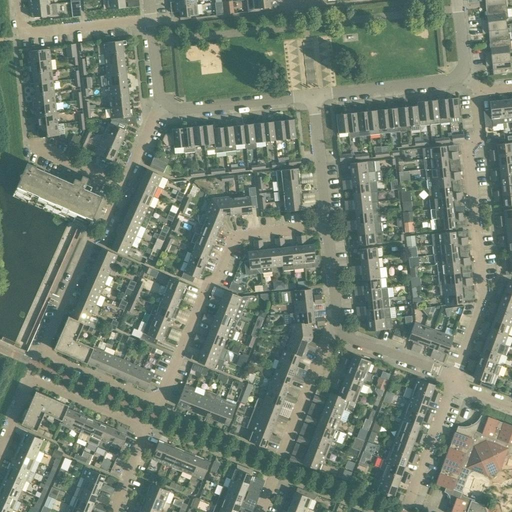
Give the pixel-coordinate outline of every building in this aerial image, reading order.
[(124,0),(105,0),(107,10),(125,8),(124,0)] [(277,0),(246,0),(248,13),(260,11),(260,8),(270,7),(270,2),(278,1),(277,0)] [(478,0),(479,2),(485,1),(486,11),(507,8),(505,0),(478,0)] [(232,1),(225,2),(226,14),(233,14),(232,1)] [(56,4),(50,4),(29,7),(30,15),(31,15),(32,18),(51,16),(57,15),(56,4)] [(196,5),(171,8),(171,13),(179,12),(180,20),(190,18),(190,16),(198,15),(196,5)] [(487,20),(481,21),(482,27),(506,25),(505,19),(508,19),(507,8),(486,11),(487,20)] [(506,25),(482,27),(482,34),(488,34),(489,43),(510,41),(509,31),(506,31),(506,25)] [(103,43),(104,54),(123,52),(123,51),(125,51),(124,45),(126,45),(126,41),(103,43)] [(490,52),(484,53),(485,60),(509,57),(509,51),(511,51),(510,41),(489,43),(490,52)] [(75,44),(66,45),(67,58),(71,58),(76,57),(75,44)] [(29,59),(27,59),(27,63),(50,60),(49,49),(30,51),(30,52),(28,52),(29,59)] [(123,52),(104,54),(105,65),(128,62),(128,58),(125,59),(125,53),(123,53),(123,52)] [(511,56),(509,57),(485,60),(486,66),(492,66),(493,75),(511,73),(511,56)] [(50,60),(27,63),(28,66),(30,66),(31,72),(32,72),(32,73),(52,71),(50,60)] [(128,62),(105,65),(106,76),(126,73),(125,73),(127,72),(126,66),(129,66),(128,62)] [(31,80),(29,80),(30,84),(53,82),(52,71),(32,73),(32,74),(31,74),(31,80)] [(106,76),(101,76),(102,87),(107,86),(131,84),(130,80),(128,80),(127,74),(126,74),(126,73),(106,76)] [(53,82),(30,84),(30,88),(32,88),(33,94),(34,94),(35,94),(54,92),(53,82)] [(131,84),(107,86),(108,97),(128,95),(128,94),(129,94),(129,88),(131,88),(131,84)] [(34,101),(32,102),(32,106),(55,103),(54,92),(35,94),(35,95),(33,95),(34,101)] [(128,95),(108,97),(110,108),(133,105),(132,101),(130,102),(129,96),(128,96),(128,95)] [(458,98),(447,99),(449,118),(460,117),(458,98)] [(447,99),(437,100),(440,124),(450,123),(449,118),(447,99)] [(437,100),(427,101),(430,125),(440,124),(437,100)] [(511,116),(510,100),(500,101),(502,122),(511,120),(511,116)] [(427,101),(417,102),(417,106),(420,126),(430,125),(427,101)] [(490,111),(483,111),(485,128),(492,127),(492,123),(502,122),(500,101),(489,102),(490,111)] [(55,103),(32,106),(32,109),(35,109),(35,115),(37,115),(37,116),(56,114),(55,103)] [(133,105),(110,108),(111,121),(125,123),(125,117),(130,117),(130,116),(132,115),(131,109),(133,109),(133,105)] [(417,106),(407,107),(410,131),(420,130),(420,126),(417,106)] [(407,107),(397,108),(400,132),(410,131),(407,107)] [(397,108),(387,109),(390,133),(400,132),(397,108)] [(387,109),(377,110),(379,135),(390,134),(390,133),(387,109)] [(367,112),(369,135),(369,136),(379,135),(377,110),(367,112)] [(367,112),(357,113),(359,136),(369,135),(367,112)] [(346,114),(348,132),(349,137),(359,136),(357,113),(346,114)] [(36,123),(34,123),(34,127),(58,124),(56,114),(37,116),(37,117),(36,117),(36,123)] [(341,114),(336,115),(338,134),(348,132),(346,114),(341,114)] [(294,120),(284,121),(286,139),(296,138),(294,120)] [(284,121),(274,122),(276,140),(286,139),(284,121)] [(274,122),(264,123),(266,142),(276,140),(274,122)] [(108,123),(104,133),(125,143),(127,139),(124,138),(127,133),(126,132),(126,131),(108,123)] [(264,123),(253,124),(255,143),(266,142),(264,123)] [(58,124),(34,127),(35,131),(37,131),(38,137),(39,137),(39,138),(59,136),(58,124)] [(253,124),(243,125),(245,144),(246,150),(256,149),(255,143),(253,124)] [(202,126),(204,145),(205,151),(215,150),(213,128),(213,125),(202,126)] [(243,125),(233,126),(235,145),(245,144),(243,125)] [(202,126),(192,127),(194,146),(195,146),(204,145),(202,126)] [(233,126),(223,127),(226,152),(236,151),(235,145),(233,126)] [(192,127),(182,128),(184,147),(185,153),(195,152),(195,146),(194,146),(192,127)] [(223,127),(213,128),(215,150),(215,153),(226,152),(223,127)] [(165,134),(162,140),(166,146),(173,145),(174,148),(184,147),(182,128),(172,129),(172,134),(165,134)] [(104,133),(99,143),(117,151),(118,150),(119,151),(121,145),(123,146),(125,143),(104,133)] [(85,137),(79,149),(83,150),(88,138),(85,137)] [(95,141),(93,146),(97,148),(95,153),(116,163),(118,159),(116,158),(118,152),(117,152),(117,151),(99,143),(95,141)] [(511,142),(497,145),(497,150),(494,151),(495,156),(498,155),(511,153),(511,142)] [(445,146),(422,149),(423,159),(447,157),(445,146)] [(511,153),(498,155),(495,156),(489,156),(490,161),(498,160),(499,165),(511,163),(511,153)] [(155,154),(149,167),(168,175),(171,169),(166,167),(169,160),(155,154)] [(447,157),(423,159),(424,169),(448,167),(447,157)] [(373,161),(350,164),(351,174),(374,172),(373,161)] [(27,163),(15,191),(90,224),(102,197),(90,191),(92,187),(86,184),(88,178),(82,176),(80,181),(75,179),(73,184),(36,168),(36,167),(27,163)] [(499,170),(491,171),(491,176),(511,174),(511,163),(499,165),(499,170)] [(448,167),(424,169),(425,179),(427,179),(449,177),(448,167)] [(298,168),(276,171),(277,181),(299,179),(298,168)] [(146,169),(142,180),(157,187),(162,176),(146,169)] [(375,182),(374,172),(351,174),(351,179),(349,180),(342,181),(343,185),(350,185),(375,182)] [(511,174),(491,176),(492,181),(501,181),(501,186),(511,184),(511,174)] [(449,177),(427,179),(428,189),(450,187),(449,177)] [(299,179),(277,181),(278,192),(300,189),(299,179)] [(142,180),(137,190),(153,197),(157,187),(142,180)] [(375,182),(350,185),(350,189),(353,190),(353,195),(377,192),(375,182)] [(502,191),(493,192),(494,197),(499,196),(502,196),(511,194),(511,184),(501,186),(502,191)] [(250,196),(239,198),(241,215),(252,214),(251,209),(257,208),(255,187),(249,187),(250,196)] [(450,187),(428,189),(429,200),(451,197),(450,187)] [(300,189),(278,192),(279,202),(284,201),(301,199),(300,189)] [(137,190),(133,199),(149,206),(153,197),(137,190)] [(377,192),(353,195),(354,199),(351,200),(344,201),(345,206),(352,205),(354,205),(378,202),(377,192)] [(511,194),(502,196),(503,206),(511,205),(511,194)] [(229,197),(212,199),(224,215),(231,214),(229,199),(230,199),(229,197)] [(451,197),(429,200),(430,210),(452,207),(451,197)] [(239,198),(230,199),(229,199),(231,214),(231,216),(241,215),(239,198)] [(133,199),(128,209),(144,216),(150,219),(154,209),(149,206),(133,199)] [(212,199),(205,215),(207,216),(221,222),(221,221),(224,215),(212,199)] [(301,199),(284,201),(285,212),(302,210),(301,199)] [(378,202),(354,205),(355,215),(379,212),(378,202)] [(410,202),(402,203),(403,213),(411,212),(410,202)] [(175,214),(178,208),(172,205),(170,211),(175,214)] [(452,207),(430,210),(431,220),(436,219),(453,217),(452,207)] [(128,209),(124,219),(140,226),(144,216),(128,209)] [(379,212),(355,215),(356,225),(380,222),(379,212)] [(413,222),(412,212),(411,212),(403,213),(404,220),(404,223),(413,222)] [(207,216),(203,225),(219,232),(223,222),(221,221),(221,222),(207,216)] [(453,217),(436,219),(437,230),(455,228),(453,217)] [(124,219),(120,229),(135,236),(140,226),(124,219)] [(380,222),(356,225),(358,235),(381,232),(380,222)] [(419,233),(419,223),(410,223),(411,233),(419,233)] [(203,225),(199,235),(215,241),(219,232),(203,225)] [(120,229),(115,239),(131,246),(135,236),(120,229)] [(381,232),(358,235),(359,245),(382,243),(381,232)] [(455,232),(431,234),(432,245),(456,242),(455,232)] [(194,233),(190,242),(195,244),(211,251),(215,241),(199,235),(194,233)] [(297,246),(291,247),(293,270),(304,269),(301,236),(296,236),(297,244),(297,246)] [(305,236),(301,236),(304,269),(320,267),(319,255),(314,256),(313,245),(306,245),(306,243),(305,236)] [(412,237),(413,267),(422,267),(421,243),(431,243),(431,236),(412,237)] [(280,248),(282,266),(283,271),(293,270),(291,247),(285,248),(285,245),(284,245),(283,238),(279,238),(280,246),(280,248)] [(115,239),(111,249),(126,256),(131,246),(115,239)] [(504,241),(499,242),(499,247),(505,246),(508,246),(508,251),(511,250),(511,240),(507,241),(504,241)] [(249,261),(244,261),(246,275),(261,273),(259,250),(258,248),(258,241),(253,241),(254,248),(254,251),(248,252),(249,261)] [(456,242),(432,245),(433,255),(457,253),(456,242)] [(195,244),(191,253),(207,260),(211,251),(195,244)] [(101,248),(97,259),(113,266),(117,255),(101,248)] [(280,248),(269,249),(271,268),(282,266),(280,248)] [(377,248),(359,249),(360,260),(378,258),(377,248)] [(269,249),(259,250),(261,273),(272,272),(271,268),(269,249)] [(191,253),(187,263),(204,269),(207,260),(191,253)] [(457,253),(433,255),(435,265),(437,265),(458,263),(457,253)] [(378,258),(360,260),(361,270),(379,268),(378,258)] [(97,259),(92,268),(108,275),(113,266),(97,259)] [(187,263),(181,278),(192,283),(195,277),(200,279),(204,269),(187,263)] [(458,263),(437,265),(438,275),(459,273),(458,263)] [(92,268),(88,278),(104,285),(108,275),(92,268)] [(379,268),(361,270),(362,280),(380,278),(379,268)] [(422,279),(420,268),(413,269),(416,281),(422,279)] [(459,273),(438,275),(439,285),(461,283),(459,273)] [(88,278),(84,288),(100,295),(104,285),(88,278)] [(170,278),(166,287),(182,294),(186,284),(170,278)] [(380,278),(362,280),(364,290),(381,288),(380,278)] [(284,281),(273,282),(274,290),(285,289),(285,285),(284,281)] [(498,283),(496,288),(511,293),(511,282),(508,281),(506,286),(503,285),(498,283)] [(231,282),(229,288),(241,293),(244,286),(231,282)] [(461,283),(439,285),(440,295),(444,295),(462,293),(461,283)] [(166,287),(162,297),(178,304),(182,294),(166,287)] [(84,288),(79,298),(95,305),(100,295),(84,288)] [(387,288),(381,288),(364,290),(365,300),(388,298),(387,288)] [(511,293),(496,288),(495,292),(500,294),(503,295),(501,300),(511,304),(511,293)] [(311,289),(288,292),(289,303),(294,302),(312,300),(311,289)] [(217,297),(215,302),(220,304),(221,301),(243,310),(247,300),(248,300),(249,297),(242,297),(225,291),(222,299),(217,297)] [(462,293),(444,295),(445,305),(463,304),(462,293)] [(162,297),(158,306),(175,313),(178,304),(162,297)] [(79,298),(75,308),(91,315),(95,305),(79,298)] [(388,298),(365,300),(366,311),(383,309),(390,308),(388,298)] [(312,300),(294,302),(295,313),(313,311),(312,300)] [(495,309),(497,310),(511,315),(511,304),(501,300),(499,305),(496,304),(491,302),(489,307),(495,309)] [(221,301),(220,304),(217,311),(238,319),(239,320),(243,310),(221,301)] [(154,304),(150,314),(171,322),(175,313),(158,306),(154,304)] [(75,308),(71,318),(83,324),(86,326),(91,315),(75,308)] [(383,309),(366,311),(367,321),(384,319),(383,309)] [(511,315),(497,310),(494,319),(511,326),(511,322),(511,315)] [(209,317),(207,322),(212,324),(213,321),(234,329),(238,319),(217,311),(214,319),(209,317)] [(295,313),(296,324),(311,322),(311,323),(314,322),(313,311),(295,313)] [(295,313),(290,314),(292,335),(311,342),(312,337),(311,323),(311,322),(296,324),(295,313)] [(150,314),(146,323),(167,332),(171,322),(150,314)] [(68,316),(54,349),(87,364),(87,363),(86,363),(93,348),(92,348),(78,341),(79,339),(77,339),(83,324),(71,318),(68,316)] [(384,319),(367,321),(368,331),(386,329),(384,319)] [(494,319),(490,329),(507,335),(511,326),(494,319)] [(134,328),(131,335),(155,345),(158,340),(163,342),(167,332),(146,323),(142,321),(138,330),(134,328)] [(209,331),(226,338),(232,340),(236,330),(234,329),(213,321),(212,324),(209,331)] [(414,323),(408,339),(414,341),(411,350),(415,352),(417,345),(418,343),(424,326),(414,323)] [(424,326),(418,343),(428,347),(434,330),(424,326)] [(108,329),(106,335),(114,338),(116,332),(108,329)] [(490,329),(487,339),(504,345),(507,335),(490,329)] [(434,330),(428,347),(437,350),(443,334),(434,330)] [(201,337),(199,342),(204,344),(205,341),(222,348),(226,338),(209,331),(206,339),(201,337)] [(443,334),(437,350),(447,354),(453,337),(443,334)] [(292,335),(286,351),(285,351),(300,357),(304,358),(308,349),(314,351),(317,344),(311,342),(292,335)] [(393,335),(391,340),(403,344),(405,339),(393,335)] [(508,346),(504,345),(487,339),(483,348),(500,354),(504,356),(508,346)] [(204,344),(201,352),(218,358),(222,348),(205,341),(204,344)] [(86,363),(87,363),(96,367),(103,351),(93,347),(92,348),(93,348),(86,363)] [(483,348),(480,358),(497,364),(500,354),(483,348)] [(283,350),(279,360),(296,367),(300,357),(285,351),(286,351),(283,350)] [(103,351),(96,367),(106,372),(113,356),(103,351)] [(201,352),(197,362),(214,369),(218,358),(201,352)] [(341,362),(346,365),(349,366),(367,373),(371,362),(353,355),(351,361),(342,358),(341,362)] [(113,356),(106,372),(116,376),(123,360),(113,356)] [(480,358),(476,367),(493,374),(498,375),(502,366),(497,364),(480,358)] [(123,360),(116,376),(126,380),(133,364),(123,360)] [(279,360),(275,370),(292,377),(293,374),(296,367),(279,360)] [(133,364),(126,380),(136,384),(143,369),(133,364)] [(193,364),(191,370),(201,374),(203,368),(193,364)] [(349,366),(345,376),(363,383),(367,373),(349,366)] [(473,377),(481,380),(479,386),(492,391),(494,385),(490,383),(493,374),(476,367),(473,377)] [(143,369),(136,384),(146,389),(153,373),(143,369)] [(275,370),(271,380),(288,387),(291,379),(297,381),(299,376),(293,374),(292,377),(275,370)] [(383,372),(381,377),(388,380),(390,375),(383,372)] [(345,376),(341,386),(359,393),(363,383),(345,376)] [(417,379),(413,389),(431,396),(434,385),(417,379)] [(271,380),(267,390),(285,397),(286,394),(288,387),(271,380)] [(333,383),(331,387),(340,391),(338,396),(337,396),(348,400),(347,400),(355,403),(359,393),(341,386),(338,385),(333,383)] [(185,384),(177,405),(187,410),(194,392),(195,389),(185,384)] [(413,389),(409,399),(427,406),(431,396),(413,389)] [(267,390),(263,400),(281,407),(283,400),(289,402),(291,396),(286,394),(285,397),(267,390)] [(35,391),(21,424),(36,431),(43,416),(45,416),(46,414),(60,421),(61,421),(67,408),(67,409),(68,406),(35,391)] [(206,391),(204,396),(197,413),(207,417),(216,396),(216,395),(206,391)] [(194,392),(187,410),(197,413),(204,396),(194,392)] [(330,393),(326,403),(344,410),(347,400),(348,400),(337,396),(338,396),(330,393)] [(216,396),(207,417),(217,421),(226,400),(216,396)] [(258,398),(254,408),(277,417),(278,414),(281,407),(263,400),(258,398)] [(226,399),(226,400),(217,421),(228,425),(237,403),(226,399)] [(409,399),(405,410),(423,416),(427,406),(409,399)] [(326,403),(322,413),(340,420),(345,422),(349,412),(344,410),(326,403)] [(60,421),(59,424),(70,429),(76,413),(67,409),(67,408),(61,421),(60,421)] [(254,408),(250,418),(273,427),(276,420),(281,422),(283,416),(278,414),(277,417),(254,408)] [(405,410),(402,420),(419,426),(423,416),(405,410)] [(76,413),(70,429),(80,433),(87,417),(76,413)] [(322,413),(318,423),(336,430),(340,420),(322,413)] [(460,426),(458,426),(455,432),(435,484),(445,488),(444,492),(445,493),(446,493),(448,495),(448,496),(449,497),(449,499),(449,501),(449,502),(449,503),(453,505),(450,511),(486,511),(487,511),(486,509),(486,508),(485,507),(484,506),(483,506),(483,505),(481,504),(474,501),(474,500),(463,496),(462,493),(469,474),(474,471),(487,476),(500,470),(505,457),(510,455),(511,455),(511,425),(487,417),(487,418),(481,415),(479,418),(478,420),(477,421),(476,422),(475,423),(473,424),(469,426),(467,426),(466,427),(464,427),(461,427),(460,426)] [(87,417),(80,433),(77,438),(87,443),(96,421),(87,417)] [(246,428),(252,430),(269,437),(270,435),(273,427),(250,418),(246,428)] [(402,420),(398,430),(416,436),(419,426),(402,420)] [(96,421),(87,443),(97,447),(97,446),(106,426),(96,421)] [(314,433),(332,440),(336,442),(340,432),(336,430),(318,423),(314,433)] [(116,430),(106,426),(97,446),(107,450),(116,430)] [(116,430),(107,450),(107,451),(117,456),(127,435),(116,430)] [(252,430),(248,441),(265,448),(268,440),(273,442),(275,437),(270,435),(269,437),(252,430)] [(398,430),(394,440),(412,446),(416,436),(398,430)] [(23,435),(20,443),(39,451),(43,441),(26,433),(24,436),(23,435)] [(314,433),(310,443),(328,450),(332,440),(314,433)] [(394,440),(391,450),(408,456),(412,446),(394,440)] [(158,442),(151,460),(161,464),(169,445),(164,442),(163,444),(158,442)] [(16,452),(34,461),(39,463),(44,453),(39,451),(20,443),(16,452)] [(310,443),(306,454),(324,460),(328,450),(310,443)] [(169,445),(161,464),(171,468),(179,451),(174,449),(175,447),(169,445)] [(55,449),(52,457),(60,460),(63,453),(55,449)] [(391,450),(387,460),(405,467),(408,456),(391,450)] [(179,451),(171,468),(181,472),(189,453),(183,451),(183,452),(179,451)] [(16,452),(11,462),(30,471),(34,461),(16,452)] [(370,461),(372,455),(363,452),(360,462),(364,463),(366,459),(370,461)] [(189,453),(181,472),(191,476),(199,459),(194,457),(195,455),(189,453)] [(306,454),(302,464),(320,471),(324,460),(306,454)] [(291,456),(289,461),(299,465),(301,460),(291,456)] [(199,459),(191,476),(202,481),(210,461),(203,459),(203,461),(199,459)] [(382,459),(379,469),(401,477),(405,467),(387,460),(382,459)] [(11,462),(7,472),(26,481),(30,471),(11,462)] [(237,465),(231,479),(248,485),(252,476),(251,475),(252,471),(237,465)] [(88,469),(84,479),(101,486),(105,476),(88,469)] [(379,469),(383,471),(379,480),(397,487),(401,477),(379,469)] [(7,472),(2,482),(21,490),(26,481),(7,472)] [(43,488),(39,498),(43,500),(51,480),(48,478),(45,485),(41,483),(39,487),(43,488)] [(84,479),(80,488),(97,495),(101,486),(84,479)] [(231,479),(227,488),(244,495),(248,485),(231,479)] [(379,480),(376,491),(393,497),(397,487),(379,480)] [(2,482),(0,487),(0,492),(17,500),(21,490),(2,482)] [(150,484),(148,490),(150,491),(148,495),(165,502),(169,492),(150,484)] [(223,487),(219,496),(240,504),(244,495),(227,488),(223,487)] [(80,488),(76,498),(93,505),(97,495),(80,488)] [(295,492),(291,502),(307,509),(311,500),(315,501),(317,496),(297,488),(295,493),(295,492)] [(0,492),(0,504),(12,510),(17,500),(0,492)] [(144,498),(142,504),(161,511),(165,502),(148,495),(146,499),(144,498)] [(219,496),(215,506),(231,511),(237,511),(240,504),(219,496)] [(76,498),(73,507),(84,511),(90,511),(93,505),(76,498)] [(291,502),(287,511),(306,511),(307,509),(291,502)]
